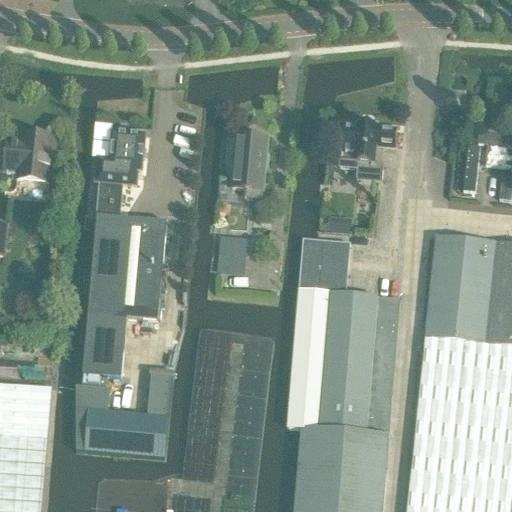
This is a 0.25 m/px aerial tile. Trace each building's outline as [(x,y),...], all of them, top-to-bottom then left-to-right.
[(343,130),(339,171),(357,172),(356,184),(382,186),(383,167),(373,166),(374,148),(396,150),(397,134),(376,132),(376,129),(359,127),(359,131),(343,130)] [(97,186),(100,187),(97,220),(120,222),(122,188),(137,189),(138,174),(143,175),(146,138),(113,135),(111,163),(99,162),(97,186)] [(36,139),(21,138),(20,146),(7,145),(4,173),(7,174),(6,178),(17,179),(16,183),(48,186),(53,141),(49,141),(46,137),(40,136),(36,139)] [(485,169),(511,172),(511,151),(507,151),(508,141),(479,138),(478,148),(487,149),(485,169)] [(267,142),(236,139),(231,191),(262,195),(267,142)] [(468,149),(464,195),(475,196),(480,151),(468,149)] [(511,180),(503,179),(500,204),(511,205),(511,180)] [(97,220),(83,378),(113,381),(122,382),(124,354),(127,323),(158,326),(167,227),(120,222),(97,220)] [(511,249),(435,241),(424,340),(511,349),(511,249)] [(221,242),(220,252),(245,255),(246,244),(221,242)] [(382,511),(386,463),(400,303),(346,298),(350,247),(316,244),(315,244),(303,243),(296,325),(287,431),(299,433),(302,433),(295,511),(382,511)] [(511,511),(511,349),(424,340),(406,511),(511,511)] [(39,511),(50,392),(0,389),(0,511),(39,511)] [(88,414),(85,455),(165,461),(168,422),(88,414)]
